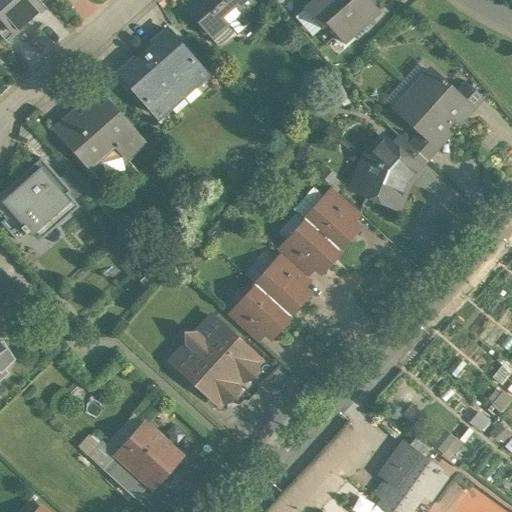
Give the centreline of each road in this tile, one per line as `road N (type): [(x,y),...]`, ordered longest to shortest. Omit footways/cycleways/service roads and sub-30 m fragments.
road 1 (residential): [(247,511),(511,214)]
road 2 (residential): [(134,0),(0,115)]
road 3 (residential): [(0,258),(76,344),(118,343)]
